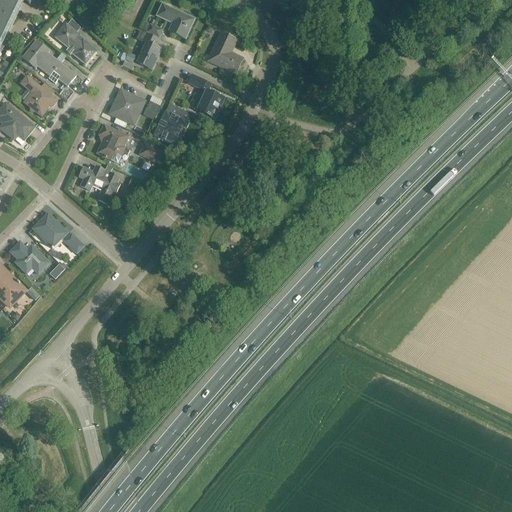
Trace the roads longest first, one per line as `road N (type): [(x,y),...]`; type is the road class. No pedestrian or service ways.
road 1 (motorway): [(511,77),(279,311),(108,511)]
road 2 (motorway): [(139,511),(283,343),(511,111)]
road 3 (unclassified): [(130,266),(226,152),(257,102),(273,42),(237,0)]
road 4 (tertiary): [(111,511),(78,395),(48,355)]
road 5 (unclassified): [(48,355),(130,266)]
